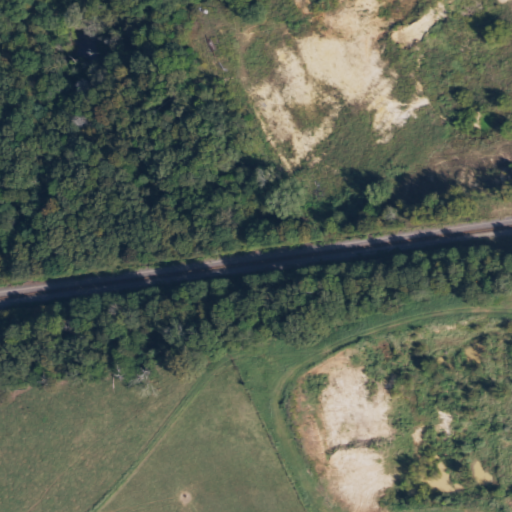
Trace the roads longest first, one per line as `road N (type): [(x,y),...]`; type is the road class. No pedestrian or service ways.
road 1 (residential): [(29,511),(153,416),(244,359),(285,353),(511,500)]
road 2 (residential): [(285,353),(390,351),(511,317)]
